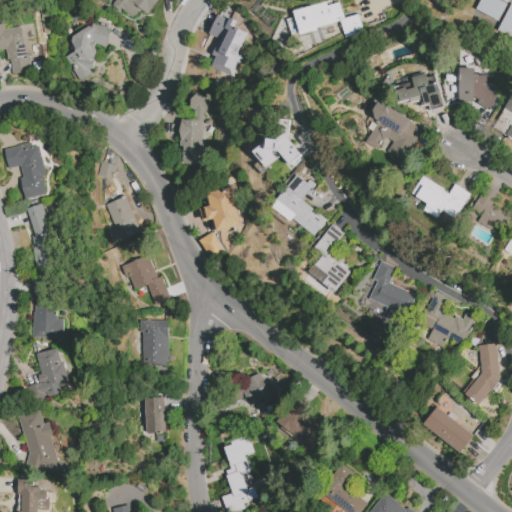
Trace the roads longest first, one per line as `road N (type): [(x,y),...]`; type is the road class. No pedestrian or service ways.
road 1 (residential): [(492,511),(205,284),(127,138),(56,104),(0,100)]
road 2 (residential): [(406,6),(299,70),(293,99),(316,154),(367,233),(494,307),(508,338),(511,350),(467,497)]
road 3 (residential): [(127,138),(163,87),(194,0),(406,6)]
road 4 (residential): [(202,511),(194,400),(205,284)]
